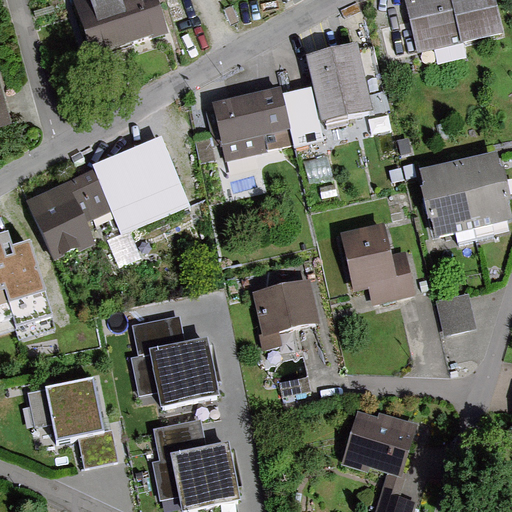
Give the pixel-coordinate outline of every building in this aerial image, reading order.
[(71,0),(91,57),(167,31),(156,0),(71,0)] [(406,0),(405,0),(418,56),(461,45),(451,0),(406,0)] [(504,34),(496,0),(451,0),(461,45),(504,34)] [(307,59),(323,125),(374,114),(359,46),(307,59)] [(0,126),(9,124),(0,89),(0,126)] [(213,106),(227,164),(294,147),(283,97),(281,90),(213,106)] [(312,90),(283,97),(294,147),(295,150),(324,143),(312,90)] [(112,214),(122,238),(191,209),(163,139),(93,168),(94,171),(112,214)] [(498,154),(420,172),(424,189),(421,190),(429,223),(431,222),(435,240),(511,222),(511,210),(510,204),(511,203),(511,199),(506,171),(502,172),(498,154)] [(94,171),(27,204),(56,263),(96,247),(88,225),(112,214),(94,171)] [(341,236),(354,295),(369,291),(374,308),(417,298),(406,253),(392,257),(385,226),(341,236)] [(31,245),(13,251),(8,236),(0,238),(0,337),(15,333),(18,345),(59,332),(31,245)] [(253,295),(264,339),(320,326),(310,282),(253,295)] [(470,296),(437,303),(445,338),(477,331),(470,296)] [(180,318),(132,328),(139,359),(132,360),(139,399),(158,395),(161,411),(219,400),(208,341),(186,345),(180,318)] [(308,379),(280,385),(283,399),(311,393),(308,379)] [(106,434),(95,381),(46,390),(47,393),(29,396),(36,431),(53,428),(56,446),(79,441),(85,470),(119,463),(113,432),(106,434)] [(359,413),(342,468),(369,475),(369,471),(388,476),(402,480),(418,427),(380,415),(379,420),(359,413)] [(196,511),(241,503),(228,444),(208,448),(203,422),(154,432),(160,462),(153,464),(161,503),(180,499),(182,511),(196,511)] [(388,476),(376,511),(416,511),(418,505),(401,499),(406,482),(402,480),(388,476)]
